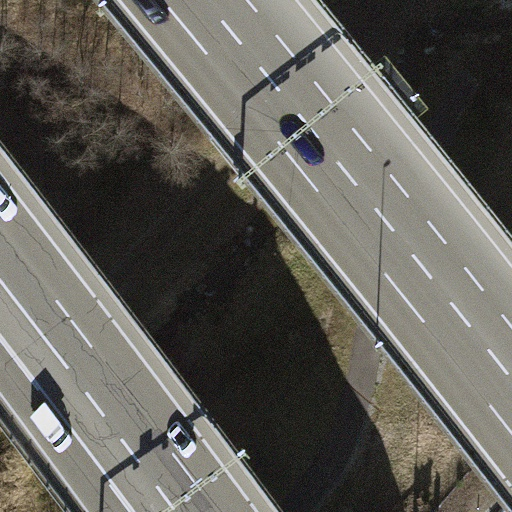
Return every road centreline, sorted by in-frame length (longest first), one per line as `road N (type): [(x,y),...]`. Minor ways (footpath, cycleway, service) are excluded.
road 1 (track): [(0,379),(114,287),(391,6)]
road 2 (track): [(284,511),(331,464),(368,368),(376,247),(437,117),(491,59)]
road 3 (motorway): [(511,384),(190,0)]
road 4 (motorway): [(0,243),(197,511)]
